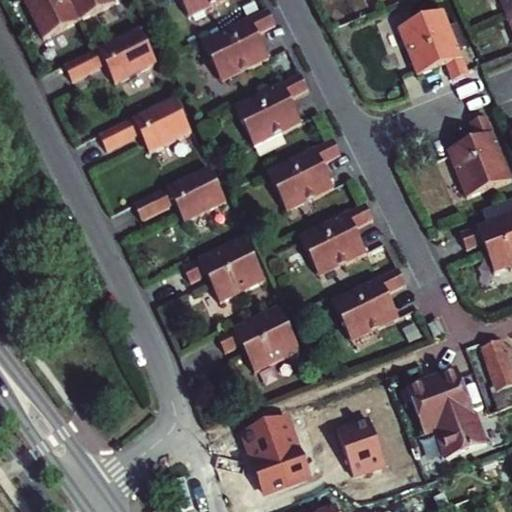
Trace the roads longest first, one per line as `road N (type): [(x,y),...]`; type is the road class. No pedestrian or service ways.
road 1 (residential): [(92,494),(164,438),(175,416),(137,312),(0,38)]
road 2 (residential): [(362,143),(464,343)]
road 3 (residential): [(362,143),(511,81)]
road 4 (residential): [(291,0),(362,143)]
road 5 (tertiary): [(0,367),(92,494)]
